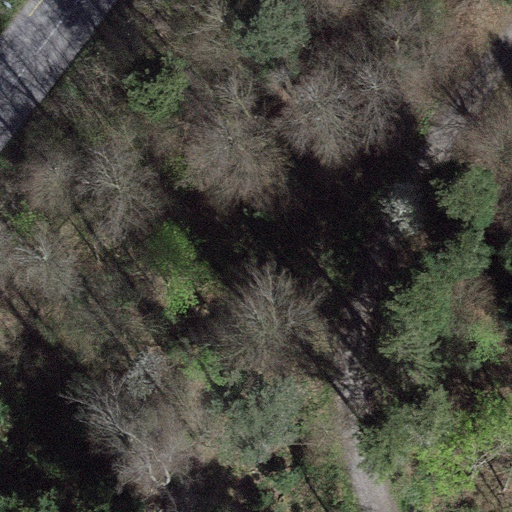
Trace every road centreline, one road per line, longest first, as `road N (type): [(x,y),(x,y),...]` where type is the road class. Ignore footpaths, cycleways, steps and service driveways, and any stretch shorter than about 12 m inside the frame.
road 1 (track): [(511,37),(341,298),(345,441),(377,511)]
road 2 (tertiary): [(77,0),(0,99)]
